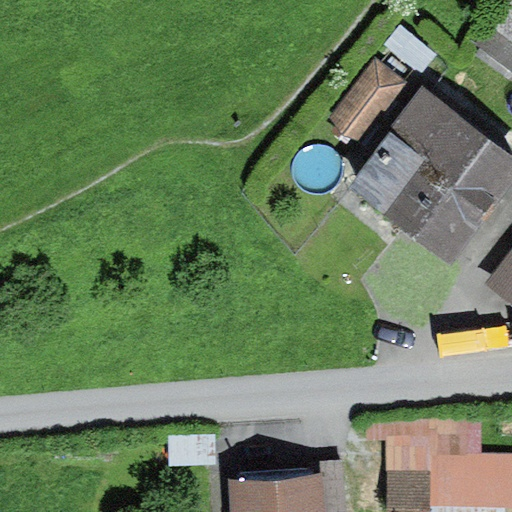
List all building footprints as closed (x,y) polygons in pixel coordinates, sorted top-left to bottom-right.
[(511,1),(494,26),(511,39),(511,1)] [(438,54),(401,26),(386,45),(423,74),(438,54)] [(409,84),(377,60),(332,119),(359,140),(382,109),(387,112),(409,84)] [(511,184),(511,155),(420,89),(349,188),(455,264),(511,184)] [(511,304),(511,252),(487,285),(511,304)] [(511,507),(511,455),(482,455),(483,425),(368,422),(368,441),(388,442),(386,511),(506,511),(507,507),(511,507)] [(321,476),(322,511),(346,511),(344,460),(320,461),(321,476)] [(322,511),(321,476),(229,482),(230,511),(322,511)]
